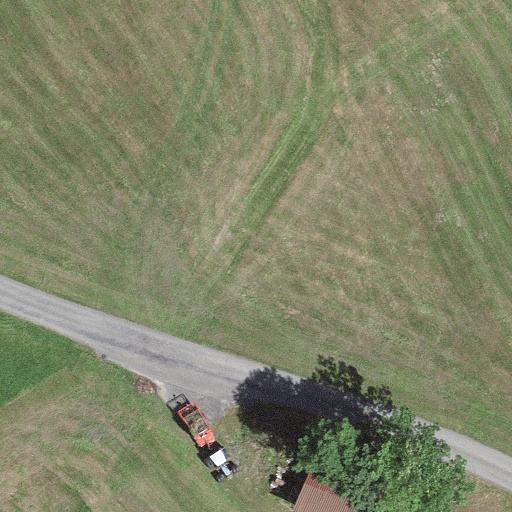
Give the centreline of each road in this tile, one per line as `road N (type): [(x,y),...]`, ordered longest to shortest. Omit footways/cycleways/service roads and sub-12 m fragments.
road 1 (track): [(301,0),(320,59),(317,90),(197,296),(173,355),(218,455),(267,511)]
road 2 (unclassified): [(511,478),(307,393),(0,292)]
